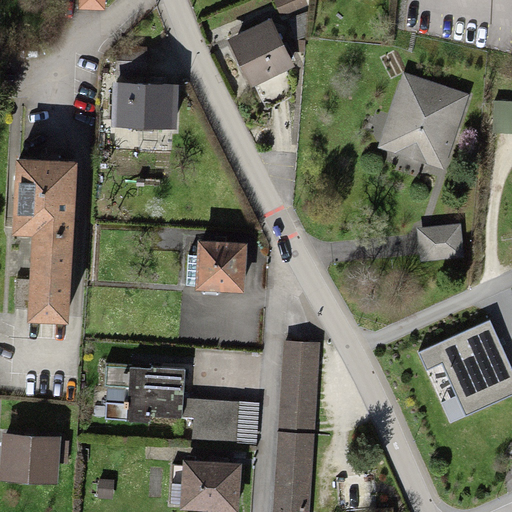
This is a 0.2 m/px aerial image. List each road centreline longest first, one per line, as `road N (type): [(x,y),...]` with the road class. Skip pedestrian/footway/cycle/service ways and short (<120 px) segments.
road 1 (residential): [(260,511),(284,225)]
road 2 (residential): [(174,0),(284,225)]
road 3 (residential): [(350,350),(511,276)]
road 4 (residential): [(350,350),(423,511)]
road 5 (residential): [(284,225),(350,350)]
